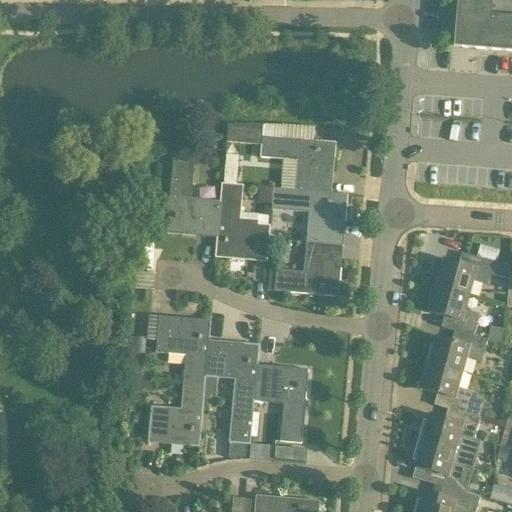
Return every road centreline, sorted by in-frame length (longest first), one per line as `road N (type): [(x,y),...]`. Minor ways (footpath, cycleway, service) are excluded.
road 1 (residential): [(405,21),(0,16)]
road 2 (residential): [(363,511),(389,213)]
road 3 (residential): [(389,213),(405,21)]
road 4 (residential): [(511,221),(389,213)]
